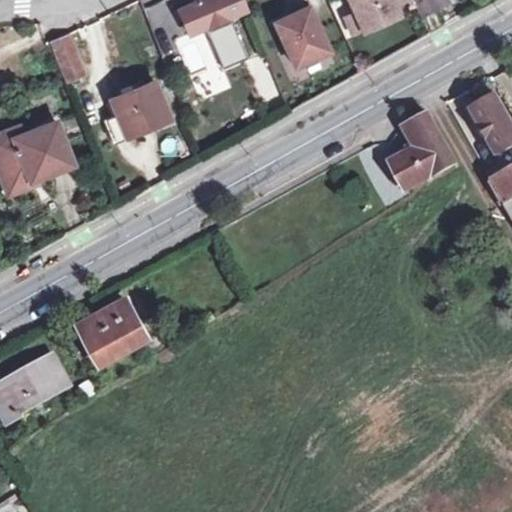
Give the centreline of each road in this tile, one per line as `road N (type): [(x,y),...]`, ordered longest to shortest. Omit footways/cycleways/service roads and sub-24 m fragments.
road 1 (secondary): [(511,34),(0,314)]
road 2 (residential): [(0,17),(75,14),(120,0)]
